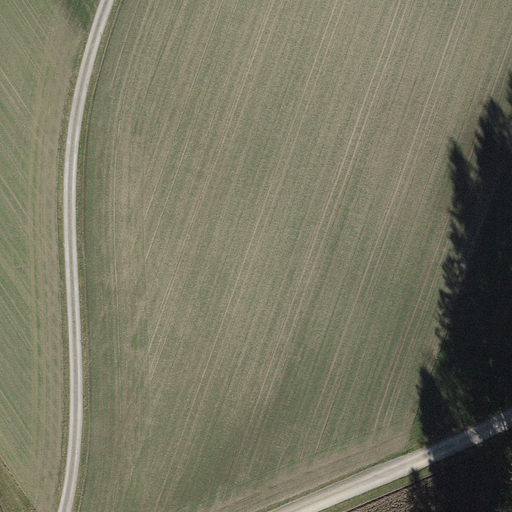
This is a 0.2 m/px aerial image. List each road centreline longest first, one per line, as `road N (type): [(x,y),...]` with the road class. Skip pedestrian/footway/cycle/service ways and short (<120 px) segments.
road 1 (track): [(63,511),(76,407),(68,179),(78,95),(106,0)]
road 2 (track): [(511,422),(304,511)]
